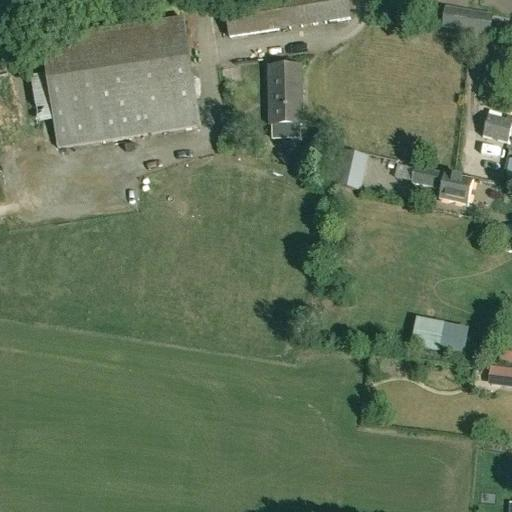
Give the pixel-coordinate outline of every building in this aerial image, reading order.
[(352,22),(348,0),(272,0),(226,7),(231,40),(352,22)] [(446,8),(442,29),(490,37),(493,16),(446,8)] [(49,76),(31,79),(33,92),(39,125),(57,122),(61,150),(204,128),(187,21),(44,44),(49,76)] [(271,70),(273,128),(273,142),(301,141),(300,127),(305,127),(303,69),(271,70)] [(508,147),(511,136),(511,124),(491,118),(484,139),(508,147)] [(334,187),(334,188),(360,194),(369,158),(342,152),(334,187)] [(470,208),(475,183),(417,170),(414,185),(444,191),(441,202),(470,208)] [(469,360),(476,338),(428,324),(422,346),(469,360)] [(488,387),(511,390),(511,370),(491,368),(488,387)]
